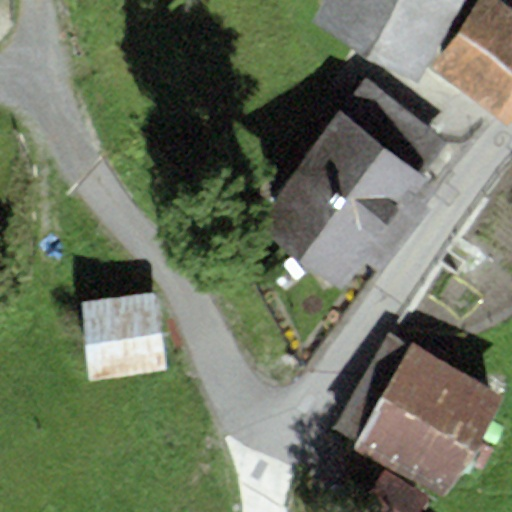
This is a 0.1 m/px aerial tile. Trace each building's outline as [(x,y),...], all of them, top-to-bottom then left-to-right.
[(462,0),(322,0),(309,26),(418,84),(462,0)] [(511,14),(491,0),(481,0),(430,72),(506,126),(511,116),(511,14)] [(363,82),(339,115),(423,177),(448,144),(363,82)] [(423,177),(339,115),(258,226),(344,289),(362,264),(378,276),(441,190),(423,177)] [(155,295),(82,303),(91,382),(164,374),(155,295)] [(355,440),(409,349),(386,336),(333,428),(355,440)] [(444,499),(503,399),(411,345),(409,349),(355,440),(352,445),(444,499)]
